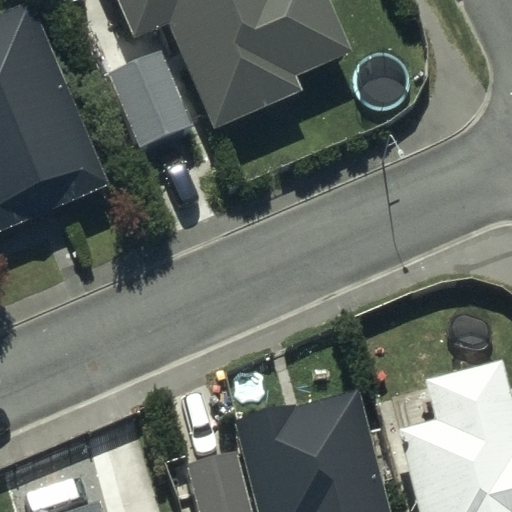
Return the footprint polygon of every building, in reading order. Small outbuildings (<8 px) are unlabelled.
[(116,0),(132,34),(164,20),(213,132),(300,94),(294,80),(348,57),(322,0),(116,0)] [(27,12),(0,23),(0,235),(103,192),(27,12)] [(157,54),(105,77),(137,150),(190,127),(157,54)] [(511,511),(511,429),(496,367),(421,387),(432,427),(394,437),(412,511),(511,511)] [(382,511),(353,398),(232,429),(240,459),(185,473),(194,511),(382,511)]
